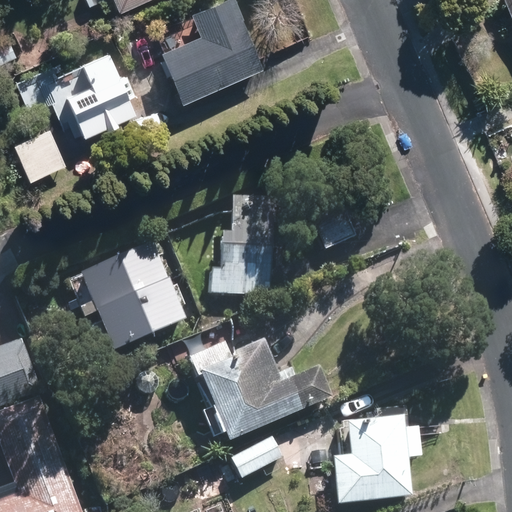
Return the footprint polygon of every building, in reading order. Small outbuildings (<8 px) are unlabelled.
[(108,0),(114,12),(143,0),(108,0)] [(511,0),(501,0),(511,25),(511,0)] [(197,41),(158,58),(178,104),(255,71),(226,4),(188,20),(197,41)] [(0,45),(0,67),(19,61),(13,42),(0,45)] [(89,90),(63,102),(79,136),(130,113),(104,59),(80,70),(89,90)] [(43,134),(12,149),(27,181),(58,167),(43,134)] [(226,239),(217,239),(217,296),(264,296),(265,209),(226,209),(226,239)] [(337,214),(312,225),(324,251),(349,240),(337,214)] [(147,253),(80,284),(112,351),(178,320),(147,253)] [(9,290),(0,293),(0,323),(5,338),(25,331),(9,290)] [(260,354),(198,381),(224,441),(320,399),(311,379),(277,394),(260,354)] [(0,355),(0,403),(17,396),(0,355)] [(155,363),(127,375),(139,403),(167,391),(155,363)] [(0,456),(16,501),(0,506),(0,511),(72,511),(37,416),(0,429),(0,456)] [(347,464),(330,466),(335,506),(401,497),(392,426),(343,432),(347,464)] [(266,442),(227,463),(236,480),(275,460),(266,442)]
